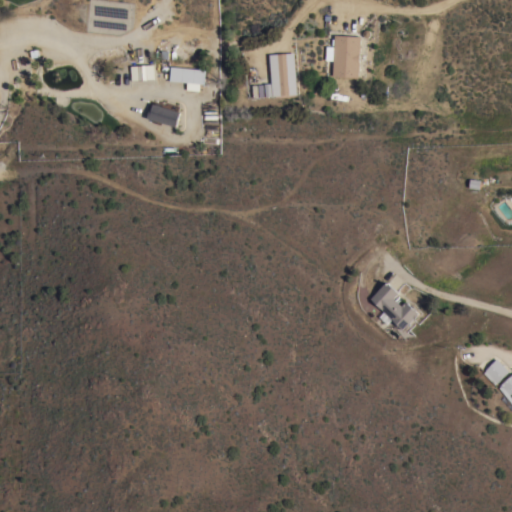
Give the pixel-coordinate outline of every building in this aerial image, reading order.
[(332,76),(333,60),(325,59),(325,45),(334,45),(334,44),(331,44),(332,38),(334,38),(334,34),(360,35),(359,77),(332,76)] [(297,93),(272,95),(269,53),(294,52),(297,93)] [(153,64),(154,79),(131,81),(130,66),(153,64)] [(206,68),(205,84),(169,80),(171,65),(206,68)] [(177,112),(149,103),(144,118),(172,127),(177,112)] [(386,280),(398,292),(394,297),(402,305),(405,301),(405,302),(407,301),(410,304),(411,303),(417,309),(416,310),(419,312),(417,314),(417,315),(414,318),(413,317),(403,329),(398,324),(396,325),(390,320),(392,318),(370,297),(386,280)] [(483,372),(485,370),(484,369),(497,357),(509,370),(497,382),(496,382),(494,384),(483,372)] [(511,403),(498,386),(501,384),(500,383),(511,373),(511,403)]
